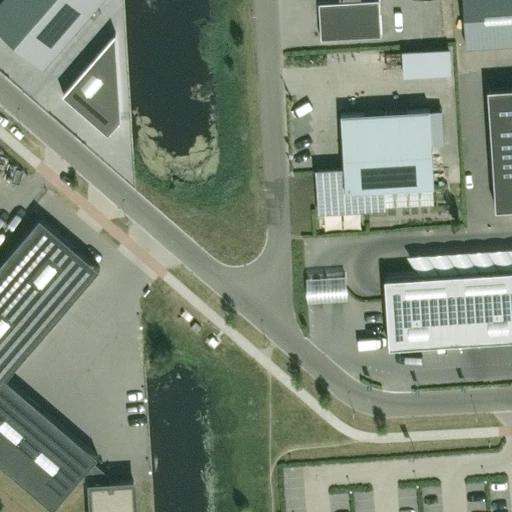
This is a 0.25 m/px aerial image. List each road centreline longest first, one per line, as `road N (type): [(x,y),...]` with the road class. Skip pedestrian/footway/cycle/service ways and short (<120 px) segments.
road 1 (unclassified): [(258,313),(0,90)]
road 2 (unclassified): [(258,313),(278,246),(264,0)]
road 3 (unclassified): [(511,400),(407,406),(362,395),(258,313)]
